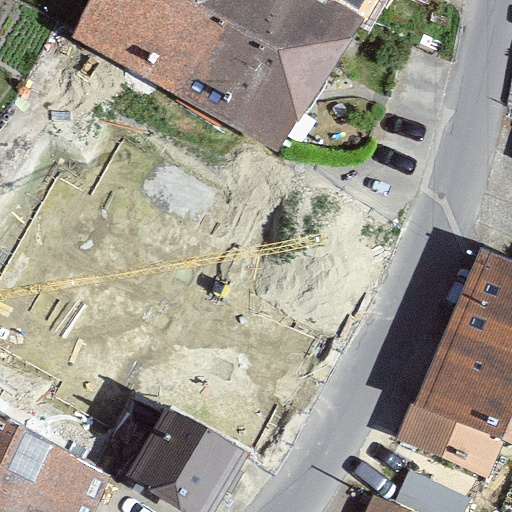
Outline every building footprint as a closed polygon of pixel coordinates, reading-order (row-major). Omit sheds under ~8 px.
[(85,0),(92,5),(72,52),(280,166),(366,40),(289,0),(85,0)] [(289,0),(366,40),(388,0),(289,0)] [(177,167),(90,134),(72,182),(158,215),(177,167)] [(72,182),(20,160),(0,215),(0,437),(103,489),(134,419),(91,397),(145,282),(166,291),(186,228),(158,215),(72,182)] [(244,251),(203,235),(174,294),(166,291),(145,282),(91,397),(134,419),(163,434),(247,478),(254,482),(334,329),(228,289),(244,251)] [(511,282),(481,268),(396,461),(490,498),(501,473),(511,477),(511,282)] [(227,511),(247,478),(163,434),(124,500),(143,511),(227,511)] [(103,489),(0,437),(0,511),(104,511),(113,494),(103,489)]
